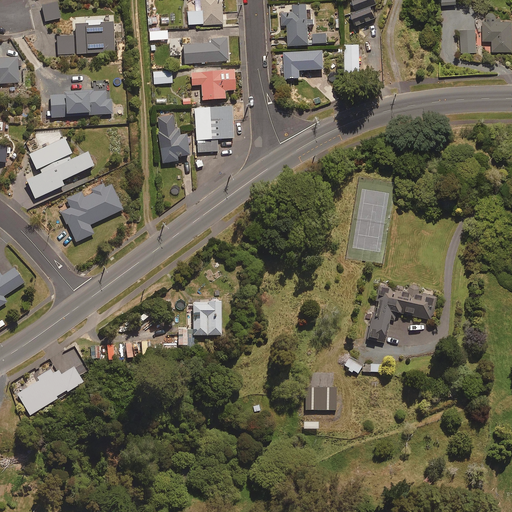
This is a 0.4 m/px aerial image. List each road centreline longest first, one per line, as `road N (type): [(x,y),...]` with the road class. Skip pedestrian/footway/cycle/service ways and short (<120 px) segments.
road 1 (tertiary): [(285,157),(83,303)]
road 2 (tertiary): [(511,98),(378,112),(285,157)]
road 3 (residential): [(285,157),(257,63),(253,0)]
road 4 (residential): [(83,303),(0,213)]
